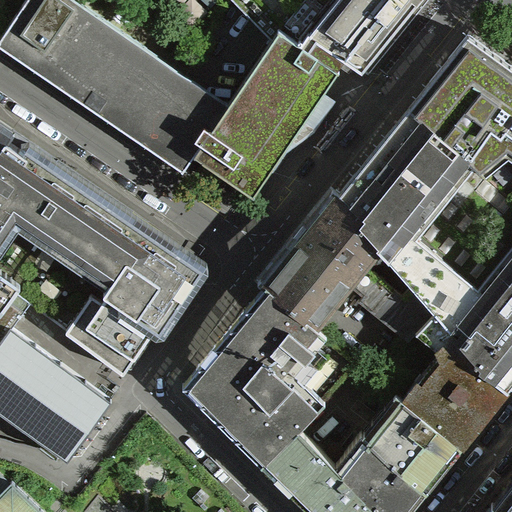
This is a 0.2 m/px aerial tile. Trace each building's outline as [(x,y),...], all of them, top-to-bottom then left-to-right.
[(71,0),(24,0),(0,36),(0,48),(18,61),(180,171),(191,155),(202,140),(211,126),(225,105),(71,0)] [(314,39),(361,71),(378,49),(417,0),(229,0),(270,41),(276,31),(306,51),(309,46),(314,39)] [(352,67),(360,72),(361,71),(314,39),(309,46),(306,51),(276,31),(270,41),(225,105),(211,126),(202,140),(191,155),(193,156),(194,155),(197,158),(200,159),(199,161),(232,184),(252,198),(253,195),(268,174),(272,169),(273,170),(286,151),(314,131),(336,100),(323,91),(327,86),(337,71),(335,70),(336,68),(347,75),(352,67)] [(358,222),(378,244),(376,247),(410,284),(434,311),(480,365),(478,367),(504,388),(511,378),(511,69),(465,36),(452,52),(438,70),(421,91),(349,179),(337,195),(364,216),(358,222)] [(11,131),(0,123),(0,147),(10,133),(11,131)] [(27,303),(122,373),(137,350),(148,334),(153,338),(162,336),(206,271),(205,264),(192,255),(166,237),(44,154),(27,142),(19,144),(15,149),(6,143),(12,134),(10,133),(0,147),(0,306),(11,292),(27,303)] [(362,265),(376,247),(378,244),(358,222),(364,216),(337,195),(334,198),(332,196),(323,207),(325,209),(300,240),(274,273),(271,271),(262,282),(265,284),(263,286),(312,326),(346,283),(362,296),(358,301),(406,340),(414,332),(434,311),(410,284),(400,296),(362,265)] [(322,401),(293,373),(323,336),(312,326),(263,286),(234,321),(180,386),(259,465),(295,428),(322,401)] [(0,413),(65,461),(79,443),(109,401),(9,327),(27,303),(11,292),(0,306),(0,413)] [(400,400),(458,447),(479,420),(505,389),(504,388),(478,367),(480,365),(434,311),(414,332),(434,349),(440,362),(421,386),(415,380),(400,400)] [(452,459),(451,458),(459,447),(458,447),(400,400),(393,394),(361,434),(424,491),(433,480),(434,481),(435,479),(434,478),(440,471),(449,460),(450,460),(452,459)] [(276,482),(307,511),(377,511),(362,498),(363,497),(332,466),(295,428),(259,465),(276,482)] [(361,434),(359,432),(332,466),(363,497),(362,498),(377,511),(407,511),(424,491),(361,434)] [(40,511),(18,490),(10,482),(7,485),(0,477),(0,511),(40,511)] [(511,511),(511,477),(502,489),(490,505),(496,511),(511,511)]
